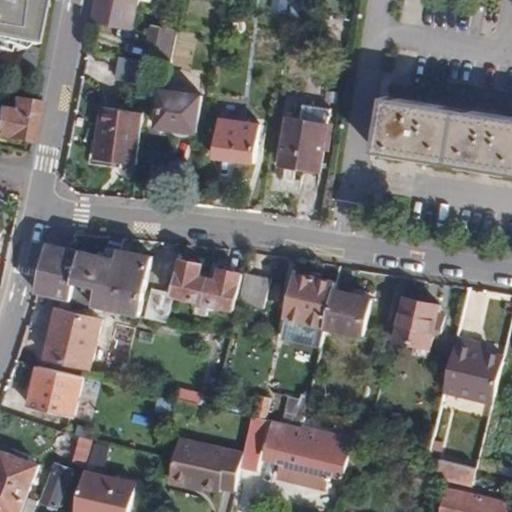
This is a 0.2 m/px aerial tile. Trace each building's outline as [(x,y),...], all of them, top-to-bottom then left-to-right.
[(32,8),(29,0),(0,0),(0,50),(5,52),(7,46),(20,50),(28,40),(32,24),(32,8)] [(96,0),(92,21),(133,30),(139,0),(96,0)] [(169,65),(175,29),(153,25),(146,61),(151,62),(169,65)] [(198,33),(175,29),(169,65),(191,69),(198,33)] [(146,61),(120,57),(116,77),(148,83),(151,62),(146,61)] [(199,133),(204,95),(164,89),(158,127),(199,133)] [(511,117),(411,101),(388,97),(379,152),(414,158),(485,170),(511,174),(511,117)] [(38,108),(0,100),(0,137),(30,145),(38,108)] [(322,174),(333,108),(309,103),(306,118),(289,115),(280,166),(322,174)] [(120,162),(138,164),(144,113),(101,108),(94,166),(118,170),(120,162)] [(256,163),(262,123),(223,118),(217,157),(256,163)] [(51,243),(39,293),(141,317),(154,256),(122,249),(120,258),(51,243)] [(206,303),(212,277),(202,274),(205,262),(184,256),(175,293),(174,296),(206,303)] [(219,278),(212,277),(206,303),(236,310),(244,272),(222,266),(219,278)] [(336,288),(337,280),(298,271),(288,317),(326,327),(336,288)] [(271,279),(247,273),(240,303),(264,309),(271,279)] [(168,322),(174,296),(175,293),(154,288),(146,318),(168,322)] [(375,298),(336,288),(326,327),(365,337),(375,298)] [(432,348),(441,305),(406,297),(397,339),(432,348)] [(92,368),(104,319),(59,309),(47,358),(92,368)] [(446,391),(494,402),(505,356),(487,351),(473,348),(475,341),(458,337),(446,391)] [(86,377),(41,367),(32,406),(75,417),(86,377)] [(207,393),(180,386),(177,398),(203,405),(207,393)] [(300,399),(309,401),(310,394),(302,392),(300,399)] [(254,416),(268,419),(272,398),(259,396),(254,416)] [(245,452),(242,466),(257,469),(268,419),(254,416),(245,452)] [(330,471),(346,476),(352,449),(354,439),(322,431),(319,441),(276,431),(269,458),(284,462),(281,476),(326,487),(330,471)] [(88,458),(93,439),(79,436),(74,455),(88,458)] [(223,487),(236,489),(242,466),(245,452),(182,437),(173,479),(221,491),(223,487)] [(0,511),(2,511),(34,511),(38,502),(29,498),(42,465),(3,451),(0,459),(0,511)] [(474,468),(443,459),(440,471),(471,479),(474,468)] [(42,502),(59,508),(73,470),(58,463),(42,502)] [(88,471),(78,511),(130,511),(138,483),(88,471)] [(510,511),(511,507),(511,502),(447,487),(441,511),(510,511)]
